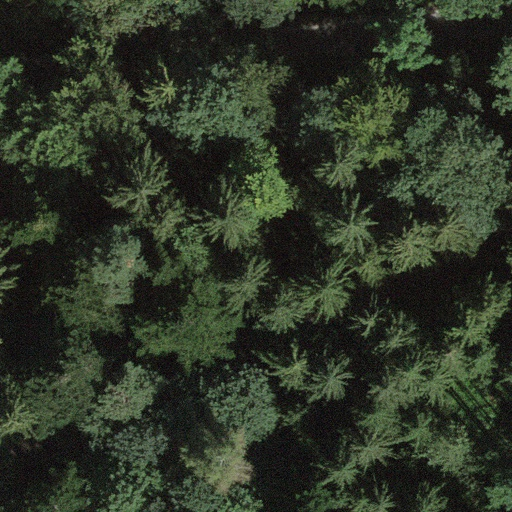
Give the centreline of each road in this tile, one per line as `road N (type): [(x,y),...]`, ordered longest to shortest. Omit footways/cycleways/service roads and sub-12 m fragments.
road 1 (track): [(511,233),(377,306),(0,471)]
road 2 (track): [(444,0),(0,100)]
